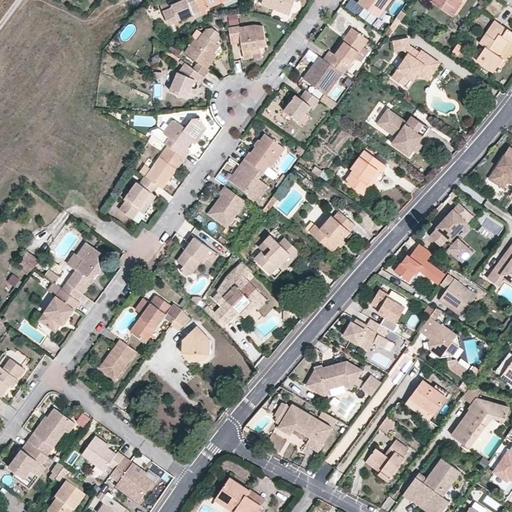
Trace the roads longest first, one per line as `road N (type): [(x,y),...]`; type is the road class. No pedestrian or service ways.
road 1 (residential): [(222,435),(502,117)]
road 2 (residential): [(53,374),(239,124)]
road 3 (residential): [(53,374),(191,473)]
road 4 (residential): [(222,435),(365,511)]
